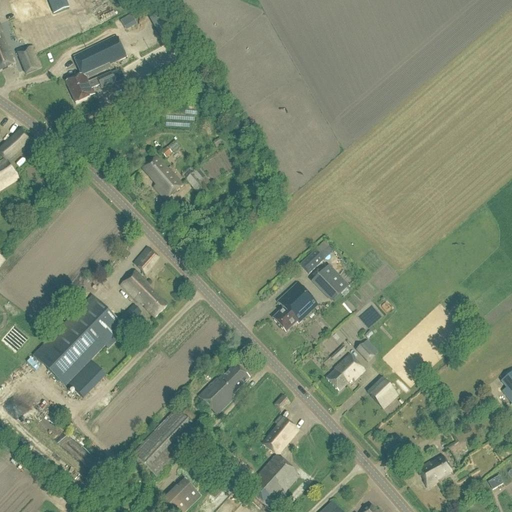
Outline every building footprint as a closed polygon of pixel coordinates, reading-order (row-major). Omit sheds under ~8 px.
[(70,10),(65,0),(47,0),(53,16),(70,10)] [(36,10),(16,16),(20,32),(41,26),(36,10)] [(176,35),(163,13),(152,19),(164,42),(176,35)] [(78,25),(35,43),(40,55),(83,37),(78,25)] [(2,33),(0,27),(0,71),(15,64),(1,34),(2,33)] [(89,83),(111,73),(110,72),(96,79),(88,83),(86,80),(110,68),(109,66),(127,58),(118,41),(116,38),(73,58),(82,76),(66,84),(70,93),(80,89),(80,88),(89,83)] [(40,69),(31,49),(24,52),(23,50),(16,53),(26,75),(40,69)] [(115,82),(111,73),(89,83),(80,88),(80,89),(70,93),(75,105),(92,97),(95,95),(94,93),(115,82)] [(31,140),(21,131),(0,149),(0,155),(4,160),(0,162),(0,191),(19,180),(8,162),(31,140)] [(171,149),(175,154),(181,149),(177,144),(171,149)] [(168,171),(157,158),(142,171),(156,186),(153,188),(165,202),(183,186),(169,170),(168,171)] [(210,190),(195,173),(185,182),(200,199),(210,190)] [(327,246),(320,253),(327,260),(334,253),(327,246)] [(158,260),(146,249),(132,265),(144,276),(158,260)] [(323,262),(315,253),(300,267),(309,276),(323,262)] [(204,266),(199,261),(196,264),(201,269),(204,266)] [(348,288),(329,267),(314,281),(333,302),(348,288)] [(150,287),(135,272),(120,286),(138,305),(139,304),(154,319),(167,307),(150,289),(150,287)] [(318,306),(297,285),(277,303),(283,309),(272,320),(286,334),(297,324),(298,325),(318,306)] [(118,322),(92,296),(33,357),(65,388),(68,385),(83,400),(106,377),(90,362),(125,327),(126,328),(141,313),(133,306),(118,322)] [(377,355),(367,343),(363,346),(362,345),(355,351),(367,364),(377,355)] [(346,351),(333,361),(336,364),(349,354),(346,351)] [(364,372),(349,356),(334,370),(335,371),(326,380),(338,393),(352,380),(354,382),(364,372)] [(249,380),(235,366),(223,378),(222,377),(218,381),(217,380),(198,398),(217,417),(234,400),(233,396),(249,380)] [(511,373),(500,383),(506,389),(501,393),(511,406),(511,373)] [(398,397),(383,380),(369,393),(383,410),(398,397)] [(289,405),(282,398),(274,407),(281,414),(289,405)] [(181,416),(176,411),(133,456),(156,478),(199,433),(190,424),(195,420),(186,411),(181,416)] [(298,431),(280,417),(274,424),(277,427),(263,445),(276,456),(246,489),(270,510),(299,477),(277,457),(298,431)] [(451,473),(443,458),(430,465),(429,463),(416,471),(420,478),(421,477),(424,483),(423,483),(427,490),(438,484),(436,481),(451,473)] [(186,511),(201,498),(183,480),(161,502),(170,511),(186,511)] [(376,511),(371,506),(365,511),(340,511),(332,503),(322,511),(376,511)]
